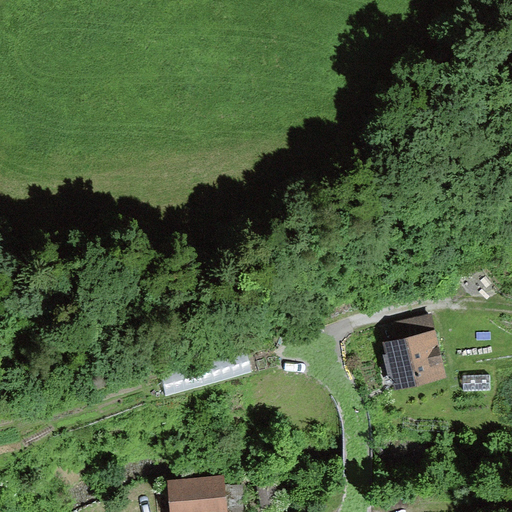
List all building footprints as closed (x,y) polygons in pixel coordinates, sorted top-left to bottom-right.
[(395,323),(399,342),(434,333),(430,314),(395,323)] [(399,342),(383,346),(395,394),(446,382),(434,333),(399,342)] [(167,483),(170,511),(227,511),(226,488),(224,478),(167,483)] [(274,482),(255,488),(261,511),(264,511),(281,507),(274,482)] [(244,511),(242,486),(226,488),(227,511),(244,511)]
